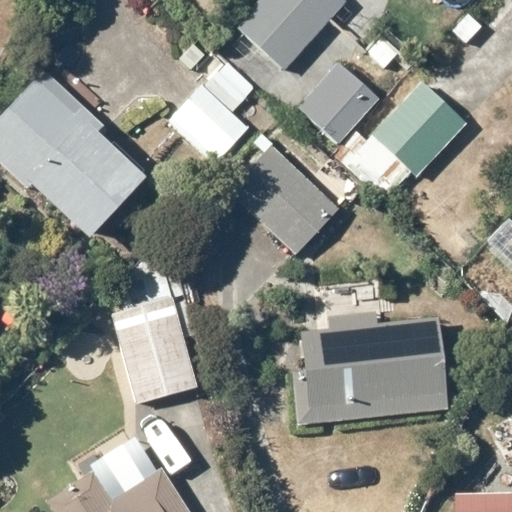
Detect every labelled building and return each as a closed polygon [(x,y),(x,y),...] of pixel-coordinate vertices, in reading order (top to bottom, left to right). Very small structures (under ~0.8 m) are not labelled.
[(345,9),(335,0),(269,0),(239,32),(284,74),(345,9)] [(258,90),(229,62),(170,122),(215,166),(250,131),(234,115),(258,90)] [(382,103),(340,65),(299,110),(340,148),(382,103)] [(48,74),(0,126),(0,162),(93,247),(152,183),(103,139),(111,131),(48,74)] [(469,126),(423,85),(374,138),(419,180),(469,126)] [(339,210),(272,150),(231,195),(298,255),(339,210)] [(184,302),(109,315),(125,408),(200,395),(184,302)] [(450,405),(437,307),(274,329),(287,427),(450,405)] [(100,461),(41,496),(51,511),(184,511),(157,467),(117,490),(100,461)]
